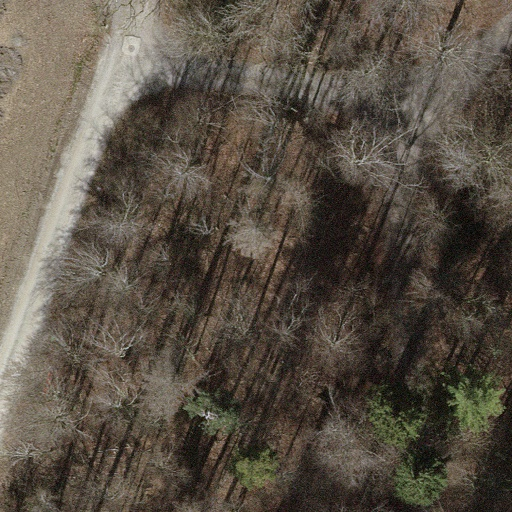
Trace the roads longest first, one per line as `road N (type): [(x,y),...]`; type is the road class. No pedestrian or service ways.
road 1 (track): [(434,511),(385,89)]
road 2 (track): [(0,395),(115,72),(119,0)]
road 3 (track): [(385,89),(115,72)]
road 4 (track): [(385,89),(476,71),(511,38)]
